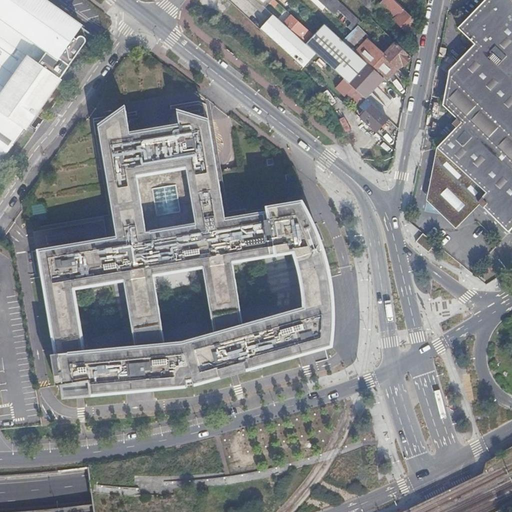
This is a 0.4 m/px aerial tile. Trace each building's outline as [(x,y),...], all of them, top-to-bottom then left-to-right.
[(0,0),(0,164),(84,46),(84,45),(84,44),(84,43),(84,42),(84,41),(83,40),(82,40),(82,39),(81,39),(80,39),(79,39),(78,39),(77,39),(77,40),(76,40),(76,41),(68,35),(74,27),(36,0),(0,0)] [(356,26),(359,23),(334,0),(315,0),(335,18),(345,27),(350,32),(351,33),(357,27),(356,26)] [(376,7),(379,4),(374,0),(356,0),(365,8),(372,11),(376,7)] [(396,25),(406,34),(416,24),(404,11),(392,0),(382,0),(379,4),(376,7),(381,12),(380,14),(394,27),(396,25)] [(476,203),(508,234),(511,230),(511,0),(485,0),(457,30),(474,46),(448,71),(441,107),(455,121),(451,126),(454,129),(437,147),(486,193),(476,203)] [(273,14),(260,27),(295,60),(303,67),(315,53),(305,43),(301,40),(296,35),(283,23),(273,14)] [(291,15),(283,23),(296,35),(301,40),(305,43),(313,35),(309,31),(305,36),(300,31),(304,27),(291,15)] [(335,18),(327,27),(337,36),(345,27),(335,18)] [(305,43),(315,53),(317,55),(329,43),(342,55),(348,47),(342,42),(337,36),(327,27),(323,24),(313,35),(305,43)] [(365,34),(357,27),(351,33),(343,41),(351,48),(365,34)] [(355,53),(384,80),(385,81),(397,69),(397,68),(400,65),(402,67),(410,60),(395,45),(383,56),(367,40),(355,53)] [(365,80),(375,89),(384,80),(355,53),(348,47),(342,55),(367,78),(365,80)] [(448,49),(441,48),(439,58),(446,59),(448,49)] [(303,67),(295,60),(294,62),(301,68),(303,67)] [(364,115),(373,105),(360,93),(355,98),(361,104),(358,109),(364,115)] [(387,118),(373,105),(364,115),(360,119),(374,132),(387,118)] [(177,110),(179,125),(130,133),(125,106),(98,125),(101,138),(117,237),(106,238),(39,250),(56,354),(51,354),(56,385),(61,384),(61,386),(62,393),(90,391),(91,395),(186,386),(186,387),(187,387),(186,381),(192,380),(194,386),(194,385),(220,377),(219,375),(245,367),(246,370),(324,348),(324,349),(332,347),(333,332),(334,316),(333,301),(331,285),(329,269),(325,253),(320,238),(314,224),(307,209),(305,205),(304,206),(266,212),(225,219),(216,163),(209,120),(177,110)] [(338,120),(345,132),(350,129),(344,117),(338,120)] [(117,237),(101,138),(96,139),(109,215),(32,227),(33,232),(103,220),(106,238),(117,237)] [(436,245),(423,235),(416,244),(429,254),(436,245)]
